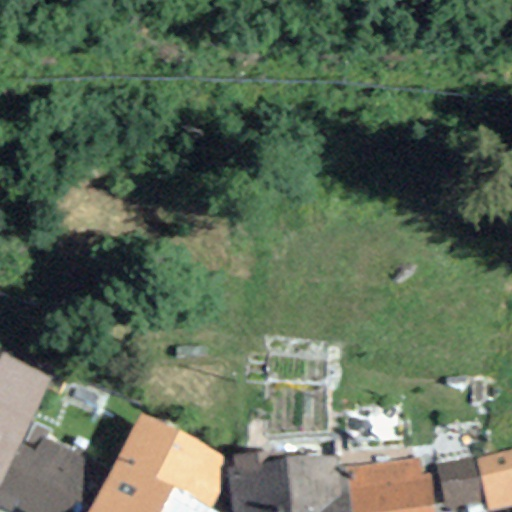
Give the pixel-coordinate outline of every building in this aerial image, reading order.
[(0,468),(10,449),(38,392),(0,373),(0,468)] [(204,511),(225,472),(133,426),(105,480),(89,511),(204,511)] [(89,511),(105,480),(36,445),(29,459),(10,449),(0,468),(0,511),(89,511)] [(511,495),(511,453),(478,459),(485,500),(511,495)] [(473,505),(465,463),(432,469),(439,511),(473,505)] [(421,511),(415,466),(340,476),(344,511),(421,511)] [(328,511),(325,469),(223,478),(225,511),(328,511)]
